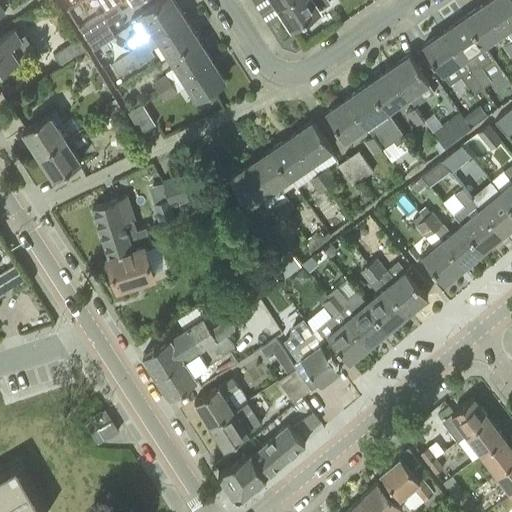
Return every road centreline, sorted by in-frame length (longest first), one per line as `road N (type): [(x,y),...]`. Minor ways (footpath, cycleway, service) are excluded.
road 1 (residential): [(262,511),(479,332)]
road 2 (residential): [(415,0),(305,75),(268,66),(226,0)]
road 3 (tertiary): [(208,511),(90,327)]
road 4 (tertiary): [(90,327),(0,188)]
